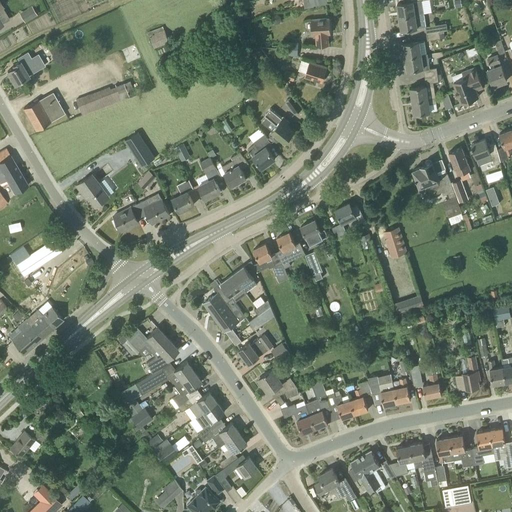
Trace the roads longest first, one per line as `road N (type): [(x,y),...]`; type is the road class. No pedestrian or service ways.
road 1 (residential): [(347,0),(343,92),(311,151),(266,190),(172,236)]
road 2 (residential): [(287,464),(380,428),(511,403)]
road 3 (residential): [(134,275),(62,205),(0,104)]
road 4 (residential): [(287,464),(217,358),(157,297)]
